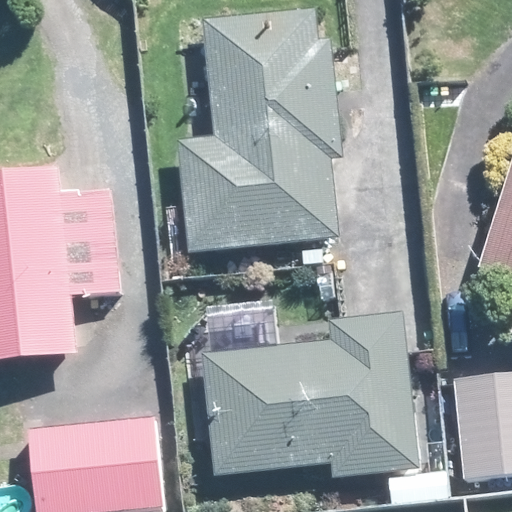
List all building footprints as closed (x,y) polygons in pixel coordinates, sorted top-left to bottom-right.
[(347,165),(340,94),(337,47),(325,48),(322,15),(208,26),(210,50),(218,133),(219,145),(198,148),(183,149),(194,258),(200,257),(310,247),(346,244),(338,166),(347,165)] [(0,367),(82,360),(76,302),(125,297),(115,195),(65,200),(62,174),(0,180),(0,367)] [(511,189),(486,276),(511,284),(511,189)] [(340,483),(425,475),(417,397),(409,320),(334,328),(333,331),(336,347),(300,351),(286,352),(210,361),(210,365),(218,439),(222,479),(338,468),(340,483)] [(511,480),(511,381),(463,386),(471,484),(511,480)] [(43,511),(169,511),(161,425),(37,436),(43,511)]
